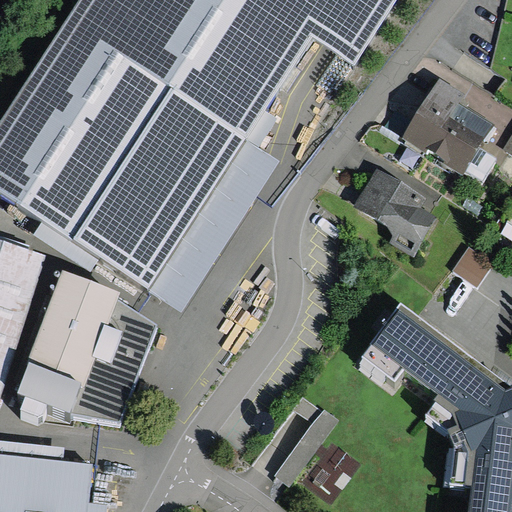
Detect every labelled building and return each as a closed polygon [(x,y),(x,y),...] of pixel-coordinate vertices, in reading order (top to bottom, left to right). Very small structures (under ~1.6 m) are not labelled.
[(78,0),(0,122),(0,196),(181,310),(279,162),(245,139),(312,38),(354,66),(396,0),(78,0)] [(440,79),(403,137),(462,174),(465,169),(479,147),(492,125),(458,104),(464,95),(440,79)] [(498,159),(479,147),(465,169),(484,181),(498,159)] [(378,170),(356,207),(386,224),(393,235),(389,242),(414,257),(438,217),(422,208),(426,200),(378,170)] [(511,181),(511,179),(500,171),(496,178),(508,186),(511,181)] [(0,405),(45,255),(0,241),(0,405)] [(469,247),(453,271),(477,287),(493,263),(469,247)] [(116,301),(61,280),(16,401),(22,405),(17,418),(33,425),(40,422),(44,413),(70,422),(118,431),(153,335),(113,309),(116,301)] [(511,511),(511,390),(402,309),(364,360),(397,386),(406,374),(439,400),(426,421),(450,437),(456,454),(451,455),(448,489),(473,492),(470,511),(511,511)] [(325,410),(323,412),(303,397),(294,409),(312,423),(273,475),(289,488),(340,421),(325,410)] [(0,511),(108,511),(109,506),(90,504),(95,466),(34,459),(0,455),(0,511)]
